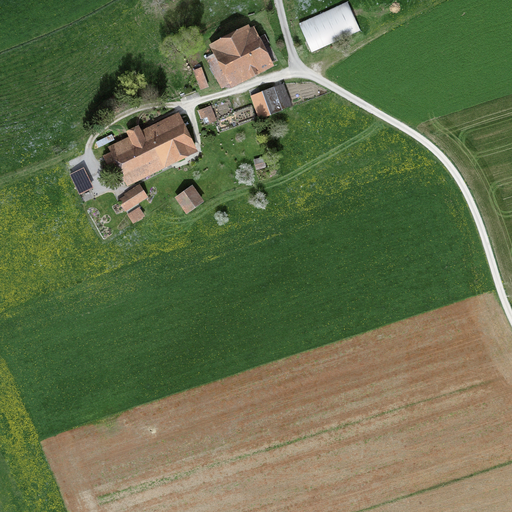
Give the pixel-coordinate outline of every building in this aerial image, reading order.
[(312,52),(360,30),(347,2),(299,24),(312,52)] [(212,48),(215,54),(207,58),(221,84),(253,68),(254,70),(267,64),(249,29),(212,48)] [(202,71),(195,74),(201,90),(208,87),(202,71)] [(259,118),(291,106),(283,84),(251,97),(259,118)] [(210,123),(215,121),(210,107),(200,111),(203,118),(208,116),(210,123)] [(136,173),(167,158),(169,161),(191,150),(177,120),(154,131),(155,132),(143,138),(138,129),(129,133),(133,143),(124,147),(122,144),(111,150),(112,152),(103,156),(116,184),(125,179),(128,184),(139,179),(136,173)] [(91,188),(82,170),(71,175),(79,193),(91,188)] [(144,197),(137,187),(126,195),(127,197),(120,202),(125,210),(144,197)] [(199,205),(191,193),(181,199),(189,211),(199,205)] [(133,222),(144,215),(139,209),(129,216),(133,222)]
